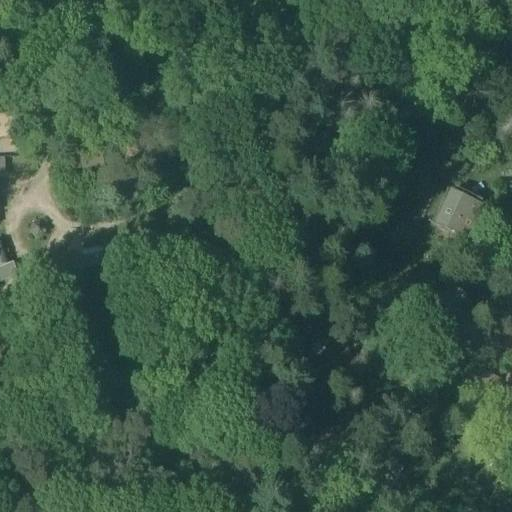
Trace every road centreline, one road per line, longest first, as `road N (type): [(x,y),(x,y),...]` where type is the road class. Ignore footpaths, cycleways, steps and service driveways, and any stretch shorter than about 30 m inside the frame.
road 1 (unclassified): [(238,511),(234,425),(251,188),(269,80),(312,0)]
road 2 (residential): [(379,0),(511,71)]
